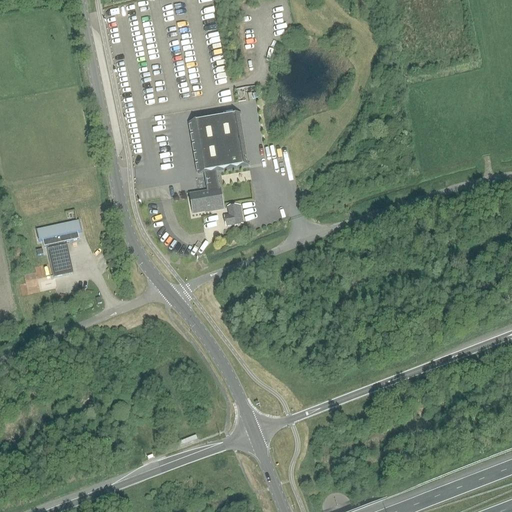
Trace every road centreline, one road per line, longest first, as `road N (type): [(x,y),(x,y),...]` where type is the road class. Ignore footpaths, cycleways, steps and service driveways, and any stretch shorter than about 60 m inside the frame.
road 1 (unclassified): [(174,300),(196,282),(320,235),(511,176)]
road 2 (primary): [(164,287),(124,224),(77,0)]
road 3 (motorway): [(511,334),(254,433)]
road 4 (motorway): [(254,433),(51,511)]
road 5 (unclassified): [(0,362),(164,287)]
road 6 (primary): [(254,433),(224,367),(174,300)]
road 7 (motorway): [(511,467),(394,511)]
